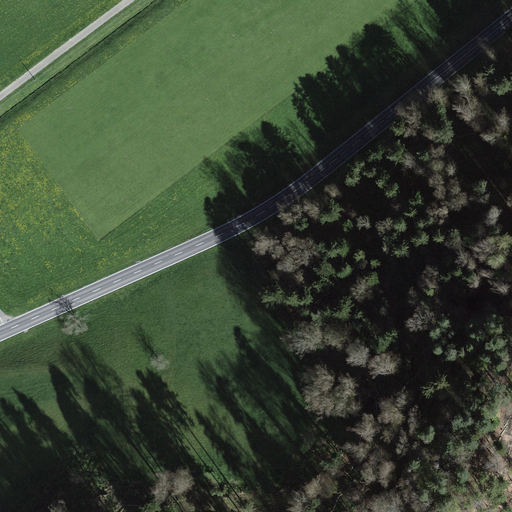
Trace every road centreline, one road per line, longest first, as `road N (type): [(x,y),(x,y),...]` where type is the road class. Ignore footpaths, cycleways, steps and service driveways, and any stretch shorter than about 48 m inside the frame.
road 1 (secondary): [(0,332),(277,203),(511,16)]
road 2 (unclassified): [(129,0),(0,96)]
